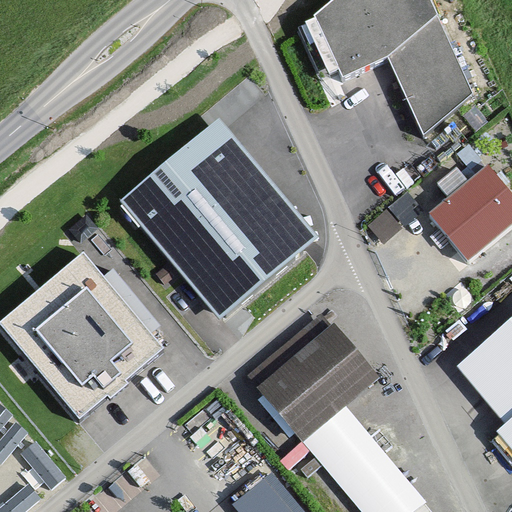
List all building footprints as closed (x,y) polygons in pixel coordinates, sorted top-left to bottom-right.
[(430,139),(483,100),(435,0),(346,0),(320,21),(351,82),(396,62),(430,139)] [(120,207),(219,325),(318,243),(219,124),(120,207)] [(472,267),(511,233),(511,192),(494,171),(433,221),(472,267)] [(371,222),(389,240),(424,207),(407,189),(371,222)] [(84,258),(0,327),(80,424),(164,355),(84,258)] [(314,445),(393,376),(336,312),(257,380),(314,445)] [(511,330),(461,372),(506,428),(494,438),(511,460),(511,330)] [(27,452),(55,484),(68,473),(40,441),(27,452)] [(313,511),(276,468),(235,503),(242,511),(313,511)] [(0,511),(23,511),(41,497),(29,483),(0,507),(0,511)]
